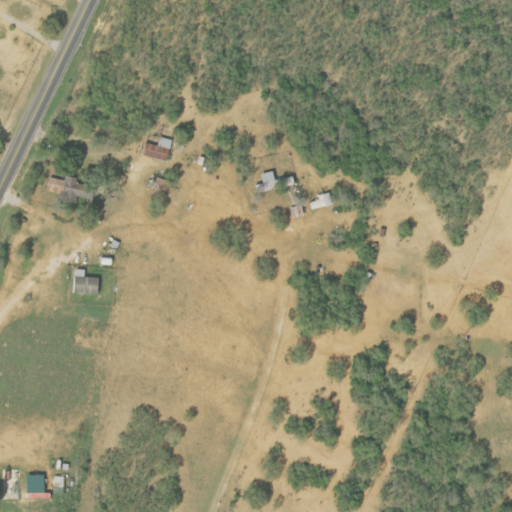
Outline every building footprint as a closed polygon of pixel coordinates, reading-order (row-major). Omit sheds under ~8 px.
[(159,145),(146,143),(144,158),(169,161),(172,139),(160,137),(159,145)] [(51,178),(48,192),(87,199),(89,186),(78,184),(79,178),(67,176),(66,181),(51,178)] [(319,195),(320,200),(311,202),(313,210),(333,205),(330,192),(319,195)] [(74,294),(100,295),(101,278),(86,278),(86,270),(75,269),(74,294)] [(28,499),(47,498),(47,475),(28,475),(28,499)]
